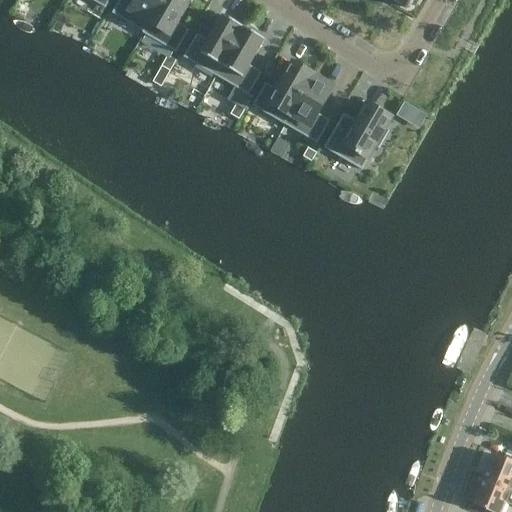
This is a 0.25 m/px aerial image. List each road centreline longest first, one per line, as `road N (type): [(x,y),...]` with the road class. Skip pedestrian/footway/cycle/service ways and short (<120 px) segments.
road 1 (residential): [(275,0),(399,80),(444,0)]
road 2 (tertiary): [(436,511),(460,440),(511,339)]
